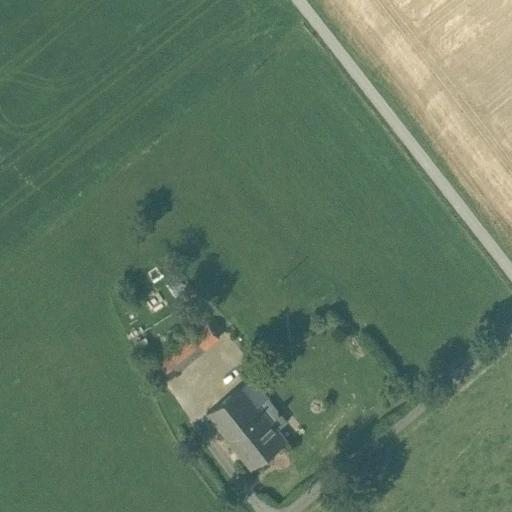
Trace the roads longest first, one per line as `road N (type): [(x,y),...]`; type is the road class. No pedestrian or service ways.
road 1 (unclassified): [(299,0),(511,273)]
road 2 (unclassified): [(511,334),(293,511)]
